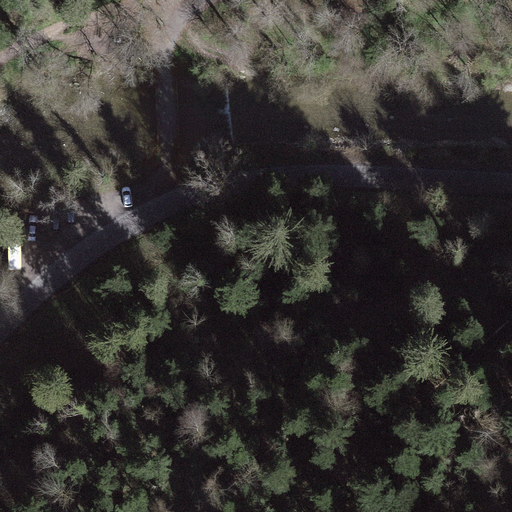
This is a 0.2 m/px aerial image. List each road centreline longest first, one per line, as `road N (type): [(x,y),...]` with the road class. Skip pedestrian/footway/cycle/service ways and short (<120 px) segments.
road 1 (residential): [(511,180),(251,176),(120,229),(0,333)]
road 2 (track): [(182,6),(163,59),(171,203)]
